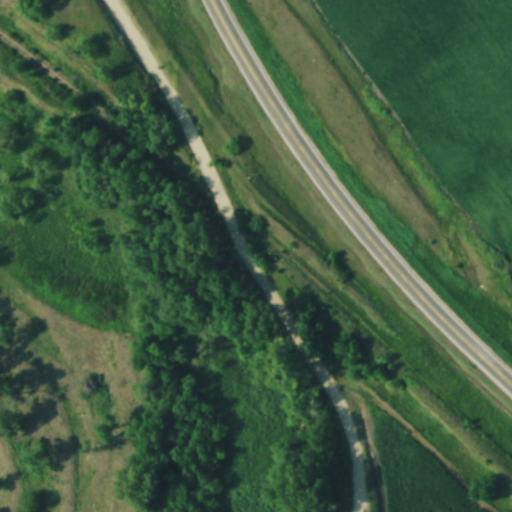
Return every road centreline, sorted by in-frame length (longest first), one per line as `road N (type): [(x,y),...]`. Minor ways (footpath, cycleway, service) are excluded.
road 1 (tertiary): [(357,511),(356,456),(337,399),(248,275),(203,162),(107,0)]
road 2 (secondary): [(511,389),(424,303),(303,160),(208,0)]
